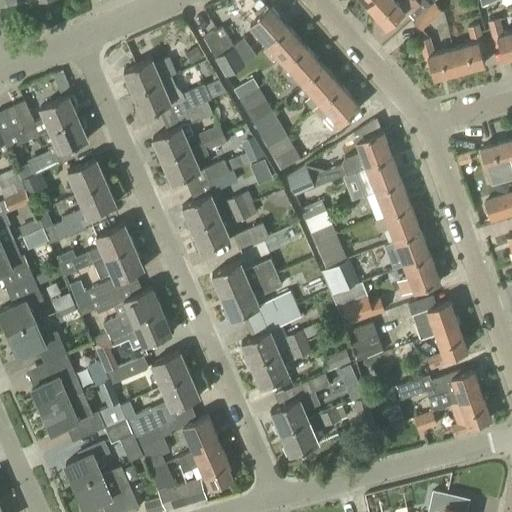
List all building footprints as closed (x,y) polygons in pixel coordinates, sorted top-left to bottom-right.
[(377,0),(360,0),(368,8),(377,0)] [(404,0),(399,5),(394,0),(377,0),(368,8),(386,27),(396,18),(399,22),(407,14),(412,19),(429,3),(426,0),(421,0),(419,2),(417,0),(404,0)] [(429,3),(412,19),(421,30),(442,11),(434,1),(430,4),(429,3)] [(267,45),(288,26),(270,6),(249,25),(267,45)] [(511,55),(511,30),(503,33),(499,17),(488,20),(495,46),(500,45),(504,58),(511,55)] [(452,47),(459,71),(484,64),(480,51),(486,49),(479,23),(467,26),(469,34),(451,39),(453,47),(452,47)] [(226,75),(244,64),(222,26),(203,37),(226,75)] [(285,64),(306,45),(288,26),(267,45),(285,64)] [(459,71),(452,47),(433,52),(429,37),(419,40),(426,65),(430,64),(434,78),(459,71)] [(303,84),(324,65),(306,45),(285,64),(303,84)] [(192,63),(203,56),(196,46),(185,53),(192,63)] [(161,81),(161,80),(151,58),(123,70),(128,81),(124,83),(129,92),(132,91),(133,93),(161,81)] [(206,75),(215,71),(207,59),(196,64),(200,72),(206,75)] [(321,104),(342,85),(324,65),(303,84),(321,104)] [(194,106),(207,100),(211,98),(204,83),(182,92),(182,90),(176,85),(172,75),(161,80),(161,81),(133,93),(137,103),(133,105),(138,115),(142,113),(142,115),(189,95),(194,106)] [(239,99),(260,87),(253,77),(233,89),(239,99)] [(342,85),(321,104),(339,124),(360,105),(342,85)] [(50,129),(78,117),(73,106),(77,104),(73,94),(69,96),(68,94),(40,106),(44,116),(34,121),(25,100),(14,104),(24,128),(18,130),(23,141),(40,134),(50,129)] [(207,100),(194,106),(187,109),(192,122),(213,113),(207,100)] [(253,123),(273,111),(267,100),(246,112),(253,123)] [(0,130),(8,147),(23,141),(18,130),(24,128),(14,104),(0,109),(0,130)] [(78,117),(50,129),(59,152),(88,139),(83,128),(86,126),(82,116),(78,118),(78,117)] [(327,131),(319,118),(300,129),(307,142),(327,131)] [(190,148),(189,147),(185,137),(194,133),(189,122),(152,138),(157,149),(153,150),(158,160),(161,159),(162,160),(190,148)] [(260,135),(267,146),(287,134),(281,123),(260,135)] [(209,128),(216,145),(227,141),(220,124),(209,128)] [(162,160),(167,171),(163,172),(167,182),(171,180),(172,183),(200,171),(199,169),(195,159),(208,153),(207,149),(216,145),(209,128),(198,133),(199,135),(201,142),(189,147),(190,148),(162,160)] [(7,147),(8,147),(0,130),(0,149),(1,153),(8,150),(7,147)] [(366,166),(391,156),(382,131),(356,141),(360,151),(344,157),(342,161),(347,173),(355,170),(366,166)] [(249,161),(265,154),(254,135),(240,141),(249,161)] [(511,154),(508,140),(479,148),(488,180),(511,173),(511,154)] [(294,146),(274,158),(280,169),(300,157),(294,146)] [(33,173),(40,171),(55,164),(49,149),(27,159),(33,173)] [(209,180),(233,169),(245,164),(240,154),(225,161),(224,158),(203,167),(209,180)] [(375,191),(401,181),(391,156),(366,166),(355,170),(364,195),(375,190),(375,191)] [(77,193),(105,181),(95,158),(67,170),(77,193)] [(251,165),(255,175),(269,168),(265,159),(251,165)] [(294,193),(315,186),(305,163),(286,175),(294,193)] [(4,199),(26,190),(16,167),(0,173),(0,187),(4,197),(3,197),(4,199)] [(233,169),(209,180),(214,191),(238,181),(233,169)] [(40,171),(33,173),(22,178),(29,194),(47,186),(40,171)] [(50,243),(66,235),(85,227),(81,218),(87,216),(115,203),(105,181),(77,193),(83,207),(62,216),(63,219),(53,224),(45,207),(36,211),(39,217),(38,218),(42,228),(48,241),(49,241),(50,243)] [(385,215),(411,205),(401,181),(375,191),(385,215)] [(26,190),(4,199),(9,210),(30,201),(26,190)] [(230,212),(253,202),(247,190),(225,201),(230,212)] [(511,190),(484,200),(491,222),(511,214),(511,190)] [(192,228),(220,216),(209,193),(182,205),(186,216),(183,218),(187,228),(191,226),(192,228)] [(305,219),(326,209),(321,198),(300,208),(305,219)] [(253,202),(230,212),(235,222),(257,211),(253,202)] [(395,240),(420,231),(411,205),(385,215),(395,240)] [(0,245),(14,240),(7,224),(10,222),(6,211),(0,213),(0,245)] [(220,216),(192,228),(196,239),(192,241),(197,250),(201,248),(201,251),(229,238),(220,216)] [(29,233),(42,228),(38,218),(19,226),(23,235),(29,233)] [(239,248),(268,235),(263,221),(233,234),(239,248)] [(94,263),(134,246),(123,223),(95,235),(103,252),(93,256),(90,250),(76,256),(72,248),(57,255),(65,274),(94,261),(94,263)] [(315,244),(337,234),(332,223),(310,232),(315,244)] [(85,227),(66,235),(71,246),(89,238),(85,227)] [(404,265),(430,255),(420,231),(395,240),(404,265)] [(326,268),(347,259),(337,234),(315,244),(326,268)] [(14,240),(0,245),(0,272),(4,271),(6,275),(29,265),(24,254),(21,255),(14,240)] [(134,246),(94,263),(100,277),(111,272),(115,280),(143,268),(134,246)] [(430,255),(404,265),(408,276),(397,280),(402,295),(440,280),(430,255)] [(249,284),(277,272),(270,257),(243,269),(239,261),(211,274),(216,285),(212,287),(216,297),(220,295),(221,296),(249,284)] [(336,292),(348,287),(358,283),(347,259),(326,268),(336,292)] [(221,296),(226,307),(222,309),(226,319),(230,317),(231,319),(263,305),(268,316),(296,304),(291,290),(258,304),(255,297),(282,284),(277,272),(249,284),(221,296)] [(80,307),(116,292),(110,279),(84,290),(80,279),(70,283),(79,306),(80,307)] [(305,305),(317,299),(311,284),(298,289),(305,305)] [(0,312),(9,333),(35,321),(28,305),(43,298),(39,287),(16,297),(18,301),(0,308),(0,312)] [(108,333),(162,310),(152,287),(123,299),(124,300),(120,302),(116,292),(80,307),(79,306),(78,307),(81,314),(96,308),(97,311),(114,304),(119,315),(103,321),(108,333)] [(348,287),(336,292),(349,323),(385,310),(379,296),(369,301),(366,294),(353,300),(348,287)] [(435,333),(458,325),(449,300),(413,313),(422,338),(435,333)] [(251,364),(307,340),(306,338),(321,331),(317,321),(286,335),(281,325),(302,316),(296,304),(268,316),(273,328),(241,342),(251,364)] [(162,310),(108,333),(113,345),(128,338),(133,349),(171,333),(162,310)] [(364,357),(383,350),(372,320),(354,327),(364,357)] [(44,362),(67,352),(57,329),(49,333),(45,325),(38,328),(35,321),(9,333),(18,355),(37,347),(44,362)] [(458,325),(435,333),(441,352),(427,356),(431,368),(457,359),(455,354),(466,350),(458,325)] [(328,370),(351,360),(340,336),(326,342),(331,354),(323,357),(328,370)] [(307,340),(251,364),(261,387),(289,375),(283,363),(311,350),(307,340)] [(167,384),(189,374),(179,351),(151,363),(161,387),(167,384)] [(41,409),(83,391),(67,352),(44,362),(51,378),(32,387),(41,409)] [(112,383),(147,369),(149,365),(144,354),(107,370),(112,383)] [(450,404),(458,401),(481,393),(472,368),(460,373),(458,369),(429,379),(434,394),(445,391),(450,404)] [(281,432),(309,420),(304,410),(320,403),(314,390),(330,383),(325,372),(293,386),(298,398),(271,410),(281,432)] [(167,384),(161,387),(169,405),(197,393),(189,374),(167,384)] [(401,398),(426,389),(422,376),(396,385),(401,398)] [(128,379),(119,383),(128,405),(137,401),(128,379)] [(104,427),(126,417),(119,401),(98,410),(98,409),(92,411),(83,391),(41,409),(51,432),(71,424),(73,428),(99,417),(104,427)] [(481,393),(458,401),(465,420),(450,425),(453,435),(479,426),(477,422),(490,417),(481,393)] [(361,432),(376,429),(368,396),(353,399),(361,432)] [(135,436),(172,420),(173,420),(167,405),(152,412),(150,407),(127,417),(135,436)] [(323,426),(341,419),(336,407),(319,414),(323,426)] [(419,430),(437,424),(432,410),(414,416),(419,430)] [(193,451),(218,440),(207,415),(182,426),(193,450),(193,451)] [(126,417),(104,427),(110,443),(133,433),(126,417)] [(172,420),(135,436),(150,470),(166,463),(162,454),(170,450),(163,435),(176,429),(172,420)] [(309,420),(281,432),(290,454),(318,442),(309,420)] [(102,474),(101,473),(98,466),(105,463),(102,455),(110,451),(104,438),(77,450),(80,456),(65,463),(75,486),(102,474)] [(193,451),(193,450),(177,457),(184,471),(199,465),(210,489),(234,478),(228,466),(229,465),(218,440),(193,451)] [(166,463),(150,470),(157,489),(175,484),(166,463)] [(102,474),(75,486),(84,508),(104,500),(107,508),(103,509),(104,511),(129,511),(140,507),(122,465),(101,473),(102,474)] [(196,501),(190,480),(177,483),(186,504),(196,501)] [(165,510),(186,504),(177,483),(175,484),(157,489),(165,510)] [(433,490),(428,511),(469,511),(470,511),(445,506),(448,493),(433,490)]
